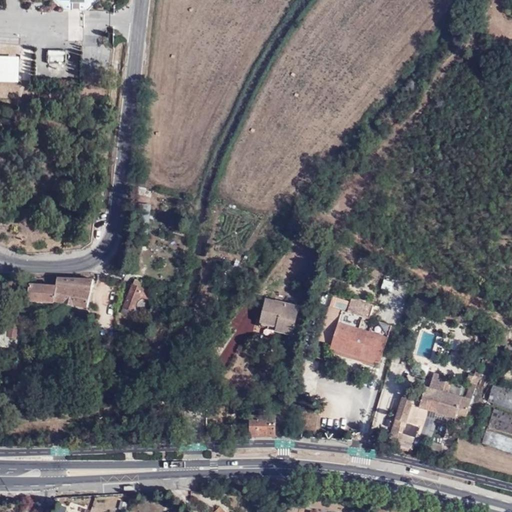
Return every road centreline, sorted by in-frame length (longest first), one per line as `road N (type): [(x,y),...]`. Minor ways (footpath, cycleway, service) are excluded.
road 1 (primary): [(63,473),(305,468),(422,486),(511,511)]
road 2 (tertiary): [(142,0),(110,236),(93,258),(25,266)]
road 3 (unknown): [(139,20),(0,20)]
